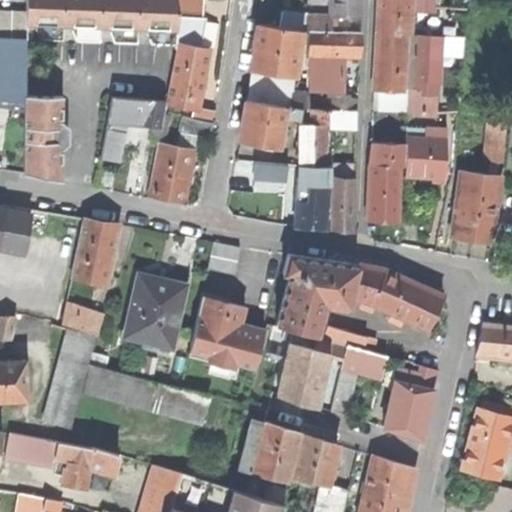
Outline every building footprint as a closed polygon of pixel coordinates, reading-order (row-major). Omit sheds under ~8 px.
[(26,0),(27,22),(63,23),(100,24),(137,25),(175,26),(177,26),(178,16),(175,0),(26,0)] [(194,18),(201,19),(203,19),(203,0),(175,0),(178,16),(194,18)] [(331,16),(362,17),(362,0),(330,0),(330,16),(331,16)] [(412,0),(378,0),(373,90),(383,90),(402,91),(405,47),(410,47),(412,0)] [(416,0),(416,12),(435,13),(435,0),(416,0)] [(0,37),(25,39),(25,11),(0,9),(0,37)] [(281,12),(279,27),(301,30),(308,31),(308,30),(308,16),(281,12)] [(176,42),(178,43),(191,45),(194,18),(178,16),(177,26),(176,42)] [(330,16),(308,16),(308,30),(331,30),(331,16),(330,16)] [(201,19),(194,18),(191,45),(196,46),(201,19)] [(63,23),(27,22),(27,29),(31,29),(35,29),(41,40),(63,40),(63,29),(63,23)] [(63,23),(63,29),(68,29),(73,29),(77,40),(100,40),(100,29),(100,24),(63,23)] [(255,45),(251,68),(294,75),(301,30),(279,27),(258,23),(255,45)] [(100,24),(100,29),(105,29),(109,29),(114,41),(137,41),(137,30),(137,25),(100,24)] [(137,25),(137,30),(142,30),(147,30),(154,41),(174,42),(175,26),(137,25)] [(361,32),(308,31),(308,54),(344,55),(360,56),(361,32)] [(427,112),(436,113),(438,64),(438,54),(439,35),(416,34),(414,89),(408,88),(408,91),(408,102),(423,103),(422,112),(427,112)] [(458,36),(439,35),(438,54),(457,55),(458,36)] [(0,99),(24,100),(25,95),(25,39),(0,37),(0,99)] [(193,109),(197,110),(203,78),(209,48),(196,46),(191,45),(178,43),(167,103),(193,109)] [(308,54),(308,90),(343,93),(343,69),(344,55),(308,54)] [(250,74),(247,99),(284,105),(289,106),(291,91),(293,81),(250,74)] [(402,91),(383,90),(382,108),(407,109),(408,102),(408,91),(402,91)] [(308,93),(291,91),(289,106),(300,107),(307,108),(308,93)] [(24,100),(23,172),(41,176),(61,180),(62,96),(25,95),(24,100)] [(140,124),(144,99),(112,97),(107,120),(124,122),(140,124)] [(160,125),(165,101),(144,99),(140,124),(160,125)] [(244,116),(240,139),(277,146),(282,117),(284,105),(247,99),(244,116)] [(427,114),(427,112),(422,112),(423,103),(408,102),(407,109),(407,113),(427,114)] [(300,107),(289,106),(284,105),(282,117),(298,120),(300,107)] [(328,109),(328,124),(356,124),(358,109),(328,108),(328,109)] [(197,110),(193,109),(191,118),(212,123),(213,113),(197,110)] [(328,109),(312,109),(312,123),(325,124),(328,124),(328,109)] [(179,134),(209,140),(212,123),(191,118),(182,117),(179,134)] [(107,120),(100,157),(117,160),(124,122),(107,120)] [(488,121),(484,160),(489,160),(496,161),(502,161),(503,144),(505,122),(488,121)] [(298,165),(299,165),(325,165),(325,124),(312,123),(299,124),(298,165)] [(406,127),(405,135),(424,137),(425,128),(406,127)] [(425,128),(424,137),(445,138),(446,129),(425,128)] [(404,165),(404,171),(421,172),(431,173),(441,173),(444,173),(445,138),(424,137),(405,135),(405,142),(404,165)] [(159,142),(148,197),(165,200),(183,203),(193,149),(159,142)] [(370,153),(370,163),(400,165),(404,165),(405,142),(372,142),(370,153)] [(255,161),(254,176),(286,178),(287,163),(255,161)] [(332,176),(355,177),(355,162),(333,162),(332,176)] [(367,191),(365,220),(397,221),(400,165),(370,163),(368,163),(367,191)] [(297,192),(295,226),(324,228),(328,165),(325,165),(299,165),(297,192)] [(460,170),(451,236),(467,238),(491,241),(500,176),(460,170)] [(440,181),(441,173),(431,173),(431,180),(440,181)] [(341,230),(352,231),(355,177),(332,176),(330,230),(341,230)] [(0,218),(0,247),(23,252),(31,213),(2,208),(0,218)] [(84,218),(72,277),(104,284),(117,225),(98,221),(84,218)] [(207,267),(234,273),(240,246),(213,240),(207,267)] [(289,274),(276,324),(293,329),(317,336),(322,315),(325,304),(348,308),(351,297),(357,264),(288,253),(282,272),(289,274)] [(385,268),(357,264),(351,297),(359,300),(357,308),(368,312),(375,305),(385,315),(383,320),(396,327),(399,321),(403,318),(427,329),(443,294),(385,268)] [(136,272),(123,336),(143,340),(141,347),(156,350),(157,343),(171,346),(185,282),(160,277),(136,272)] [(201,294),(190,345),(209,349),(207,358),(233,363),(234,358),(256,363),(264,324),(240,320),(243,303),(228,300),(201,294)] [(103,314),(65,303),(60,326),(66,327),(94,334),(96,335),(103,314)] [(0,315),(0,339),(10,339),(15,316),(0,315)] [(479,339),(476,355),(511,358),(511,326),(482,323),(479,339)] [(347,344),(363,349),(366,336),(327,324),(323,337),(347,344)] [(70,426),(79,390),(86,363),(94,334),(66,327),(43,419),(70,426)] [(293,329),(290,344),(328,353),(343,357),(347,344),(323,337),(317,336),(293,329)] [(363,349),(373,352),(376,338),(366,336),(363,349)] [(290,344),(278,394),(296,399),(316,405),(328,353),(290,344)] [(343,357),(341,367),(357,371),(381,378),(387,356),(373,352),(363,349),(347,344),(343,357)] [(0,399),(25,398),(23,360),(0,360),(0,399)] [(146,407),(153,381),(86,363),(79,390),(146,407)] [(398,365),(394,380),(433,390),(439,371),(412,363),(411,368),(398,365)] [(346,415),(357,371),(341,367),(330,411),(346,415)] [(400,432),(420,439),(433,390),(394,380),(383,427),(400,432)] [(201,422),(208,396),(153,381),(146,407),(201,422)] [(470,439),(462,468),(495,477),(511,417),(478,408),(470,439)] [(238,467),(285,480),(298,432),(278,426),(251,419),(238,467)] [(53,466),(57,442),(8,433),(4,457),(53,466)] [(302,434),(291,474),(321,483),(327,484),(338,444),(318,439),(302,434)] [(117,453),(91,447),(57,442),(53,466),(64,468),(61,484),(82,487),(87,467),(114,473),(117,453)] [(359,511),(403,511),(406,504),(415,468),(373,457),(359,511)] [(137,511),(167,511),(169,506),(179,472),(152,463),(137,511)] [(321,483),(312,511),(341,511),(348,490),(327,484),(321,483)] [(270,484),(266,498),(281,503),(285,489),(270,484)] [(167,511),(280,511),(283,504),(281,503),(266,498),(231,487),(223,511),(189,511),(169,506),(167,511)] [(15,511),(45,511),(47,510),(55,511),(57,501),(19,493),(15,511)]
